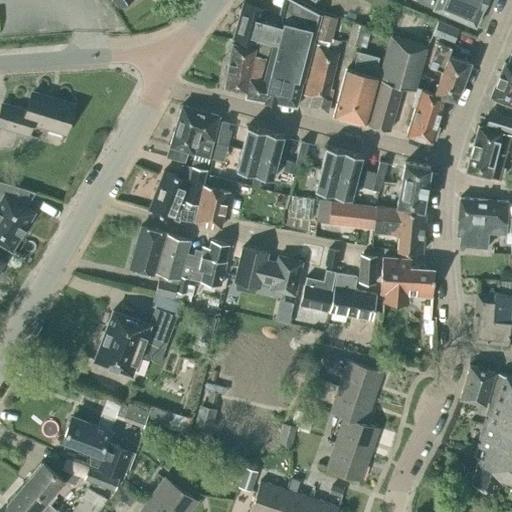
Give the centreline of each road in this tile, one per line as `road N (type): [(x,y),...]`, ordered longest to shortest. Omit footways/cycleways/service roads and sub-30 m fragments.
road 1 (tertiary): [(0,359),(157,84)]
road 2 (unclassified): [(447,155),(157,84)]
road 3 (unclassified): [(452,349),(445,174)]
road 4 (unclassified): [(393,511),(396,481),(452,349)]
road 5 (tertiary): [(0,65),(170,61)]
road 6 (unclassified): [(447,155),(511,0)]
